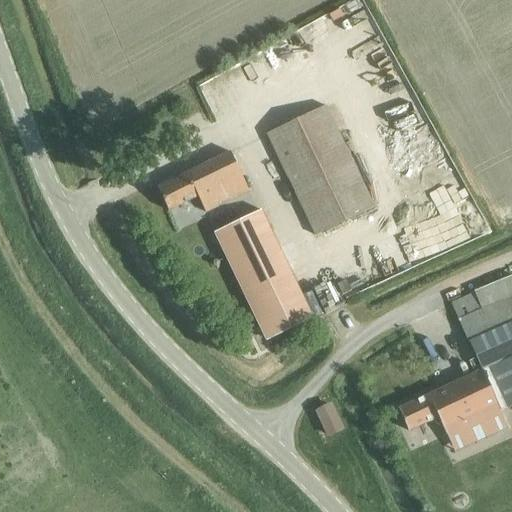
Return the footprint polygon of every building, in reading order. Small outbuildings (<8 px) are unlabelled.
[(266,138),(316,238),(375,208),(325,109),(266,138)] [(196,197),(203,213),(248,191),(229,152),(156,188),(167,211),(196,197)] [(312,319),(260,211),(216,232),(268,340),(312,319)] [(511,287),(510,283),(451,312),(473,362),(505,411),(511,407),(511,287)] [(479,372),(397,409),(407,429),(438,418),(446,433),(496,411),(479,372)] [(316,412),(327,435),(341,429),(329,406),(316,412)] [(460,432),(471,465),(488,459),(476,426),(460,432)] [(511,457),(511,441),(500,441),(500,458),(511,457)]
